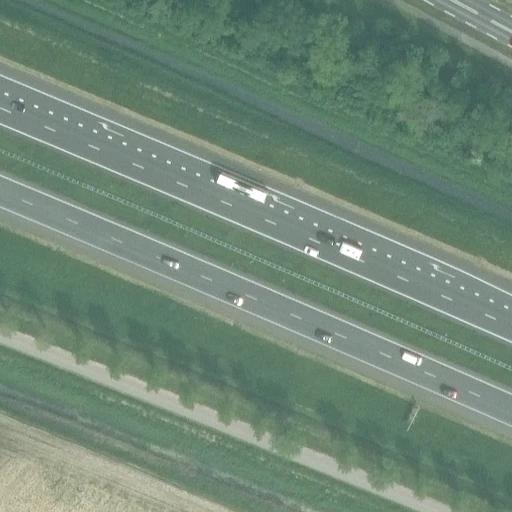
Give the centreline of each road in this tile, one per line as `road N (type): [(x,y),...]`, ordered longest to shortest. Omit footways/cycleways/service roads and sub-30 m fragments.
road 1 (motorway): [(0,192),(511,411)]
road 2 (motorway): [(511,327),(0,109)]
road 3 (unclassified): [(439,511),(0,335)]
